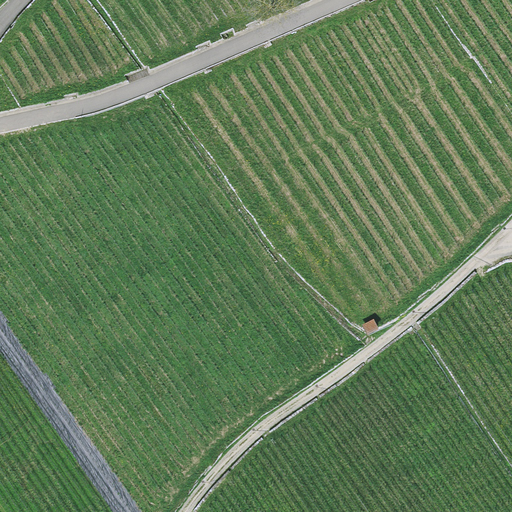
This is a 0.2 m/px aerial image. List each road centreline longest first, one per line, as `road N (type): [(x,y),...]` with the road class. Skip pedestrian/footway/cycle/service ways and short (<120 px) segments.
road 1 (track): [(183,511),(247,438),(411,319),(511,225)]
road 2 (track): [(0,124),(126,92),(344,0)]
